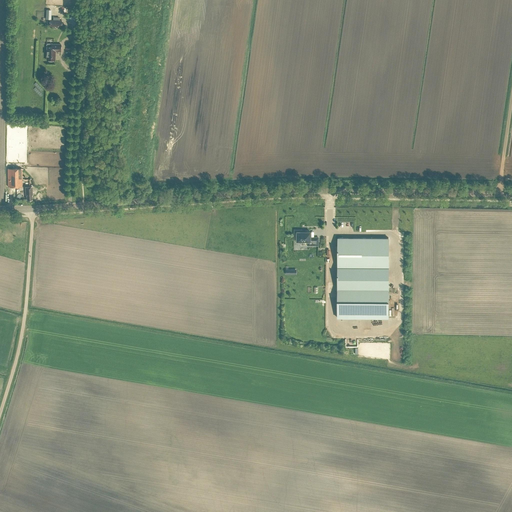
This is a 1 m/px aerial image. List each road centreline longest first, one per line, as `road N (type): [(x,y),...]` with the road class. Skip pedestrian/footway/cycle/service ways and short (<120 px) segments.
road 1 (tertiary): [(511,193),(328,190),(0,209)]
road 2 (track): [(0,411),(25,315),(32,215)]
